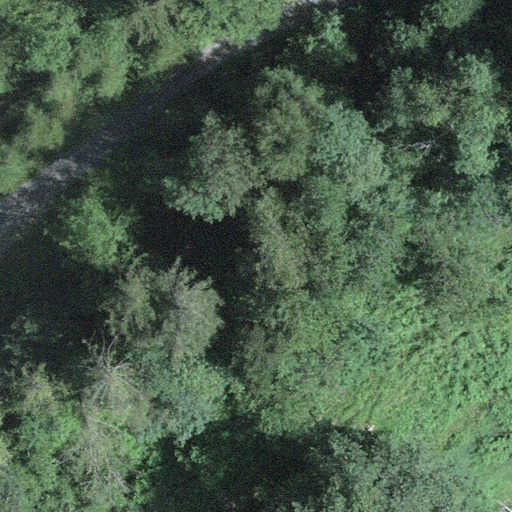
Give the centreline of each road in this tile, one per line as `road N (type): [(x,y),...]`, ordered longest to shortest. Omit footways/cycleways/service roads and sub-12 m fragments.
road 1 (track): [(511,65),(121,133)]
road 2 (track): [(121,133),(182,78),(269,23),(331,0)]
road 3 (track): [(0,227),(121,133)]
